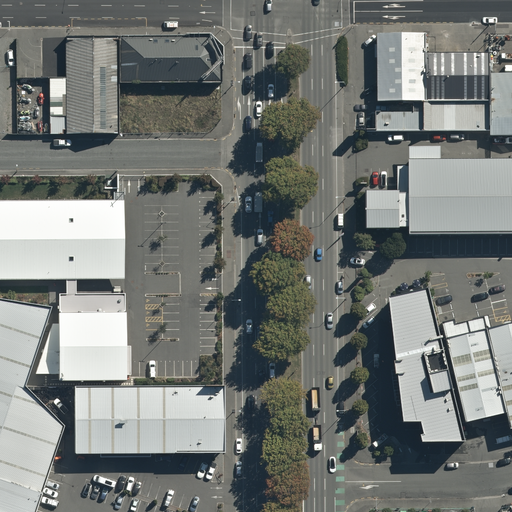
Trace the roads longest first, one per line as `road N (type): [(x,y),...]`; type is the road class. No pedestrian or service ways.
road 1 (primary): [(316,0),(320,483)]
road 2 (unknown): [(133,196),(135,341),(143,348),(187,342),(185,206),(170,196)]
road 3 (primary): [(263,511),(260,157)]
road 4 (unclassified): [(0,159),(260,157)]
road 5 (secondary): [(259,2),(18,4)]
road 6 (residential): [(320,483),(511,475)]
road 7 (primary): [(260,157),(259,2)]
